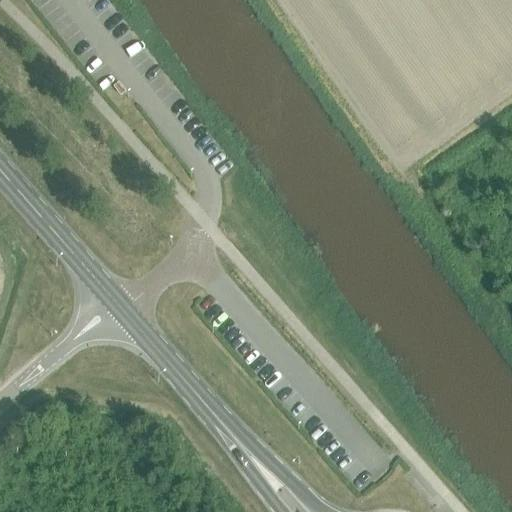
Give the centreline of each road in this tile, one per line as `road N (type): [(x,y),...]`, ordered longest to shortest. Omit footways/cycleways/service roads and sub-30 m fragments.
road 1 (primary): [(250,457),(119,307)]
road 2 (primary): [(119,307),(0,172)]
road 3 (unclassified): [(0,401),(119,307)]
road 4 (unclassified): [(201,219),(189,253),(119,307)]
